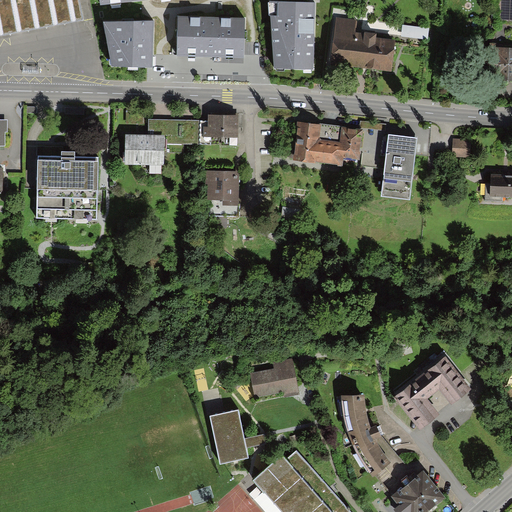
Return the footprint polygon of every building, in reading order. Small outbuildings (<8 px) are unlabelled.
[(0,0),(0,35),(19,32),(38,29),(56,25),(74,22),(83,20),(79,0),(0,0)] [(463,16),(463,0),(449,0),(448,15),(463,16)] [(498,22),(511,22),(511,0),(510,1),(510,0),(492,0),(490,2),(490,8),(499,8),(498,22)] [(314,4),(270,4),(275,71),(314,72),(314,4)] [(246,20),(179,17),(178,57),(244,59),(246,20)] [(357,21),(336,19),(331,68),(392,75),(396,40),(355,35),(357,21)] [(155,21),(103,23),(112,68),(152,69),(155,21)] [(491,48),(490,85),(511,86),(511,22),(498,22),(497,35),(489,34),(489,42),(496,42),(496,49),(491,48)] [(429,29),(402,26),(401,38),(428,41),(429,29)] [(143,110),(126,110),(126,122),(143,122),(143,110)] [(239,111),(208,110),(208,118),(200,118),(200,141),(211,141),(211,133),(222,133),(222,144),(237,144),(237,133),(239,133),(239,111)] [(149,131),(125,130),(125,159),(150,160),(150,163),(161,164),(161,160),(164,160),(165,140),(198,141),(199,118),(149,117),(149,131)] [(387,125),(360,122),(359,129),(386,132),(387,125)] [(322,127),(298,124),(294,165),(316,167),(316,166),(338,168),(338,169),(343,170),(344,161),(360,163),(362,141),(363,141),(364,131),(343,129),(343,128),(322,125),(322,127)] [(418,141),(389,137),(381,200),(411,204),(418,141)] [(471,140),(453,139),(452,158),(470,159),(471,140)] [(61,149),(37,148),(36,218),(97,219),(98,150),(74,150),(75,144),(61,144),(61,149)] [(240,169),(207,169),(207,197),(210,197),(210,214),(240,214),(240,169)] [(511,177),(491,176),(490,185),(486,185),(485,202),(503,203),(503,199),(511,199),(511,177)] [(445,355),(393,396),(420,430),(441,414),(428,398),(440,388),(452,404),(472,389),(445,355)] [(251,370),(255,395),(283,390),(284,396),(300,393),(293,356),(273,360),(274,366),(251,370)] [(373,477),(391,463),(382,451),(376,440),(382,437),(377,424),(371,427),(367,413),(365,400),(365,394),(340,395),(343,414),(346,427),(349,436),(353,446),(365,467),(373,477)] [(238,405),(210,411),(220,460),(249,454),(247,444),(266,440),(264,431),(244,434),(238,405)] [(282,449),(251,476),(283,511),(350,511),(296,450),(288,457),(282,449)] [(429,511),(446,499),(423,471),(391,497),(398,506),(393,510),(394,511),(429,511)]
